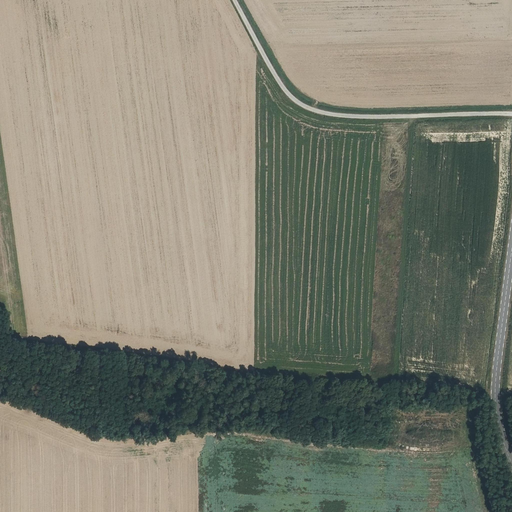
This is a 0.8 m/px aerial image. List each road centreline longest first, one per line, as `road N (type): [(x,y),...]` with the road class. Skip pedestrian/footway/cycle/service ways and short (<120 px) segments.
road 1 (residential): [(511,113),(345,116),(305,106),(280,81),(234,0)]
road 2 (tertiary): [(511,460),(495,407),(511,249)]
